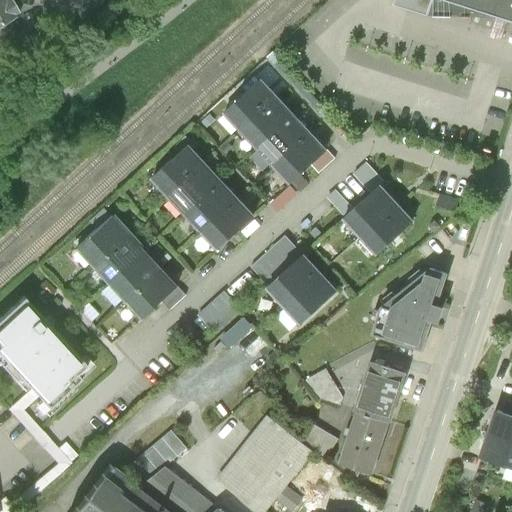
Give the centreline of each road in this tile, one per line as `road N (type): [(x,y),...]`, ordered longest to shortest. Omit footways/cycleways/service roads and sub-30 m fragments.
road 1 (residential): [(511,185),(377,144),(66,423)]
road 2 (secondary): [(511,211),(411,511)]
